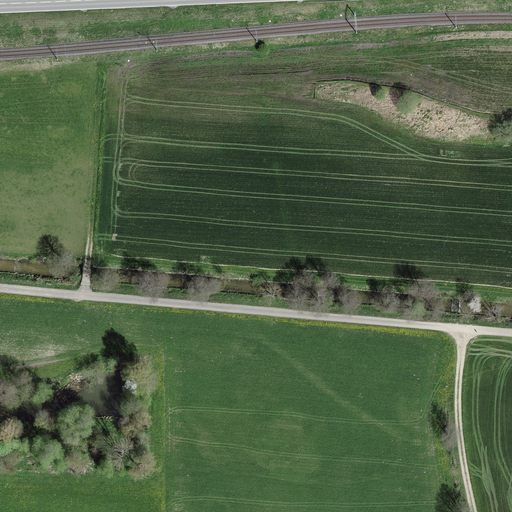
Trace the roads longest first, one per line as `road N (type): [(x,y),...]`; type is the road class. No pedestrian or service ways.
road 1 (unclassified): [(511,334),(0,289)]
road 2 (track): [(449,328),(462,352),(459,450),(470,511)]
road 3 (primary): [(0,5),(129,0)]
